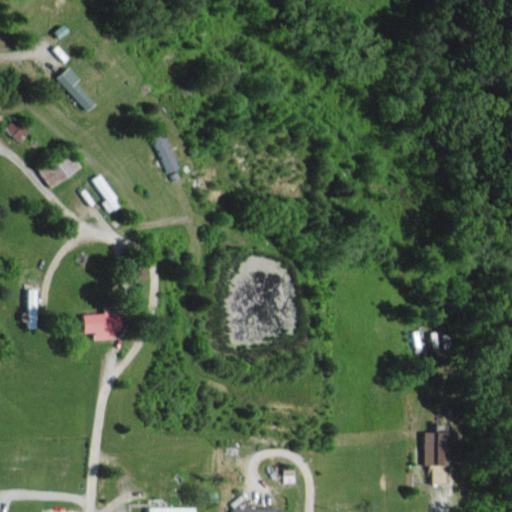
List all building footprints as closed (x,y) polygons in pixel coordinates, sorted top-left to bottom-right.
[(74,76),(63,65),(51,76),(81,108),(88,101),(69,81),(74,76)] [(0,126),(0,130),(15,140),(24,127),(7,116),(0,126)] [(162,171),(172,167),(155,127),(145,130),(162,171)] [(44,185),(69,169),(57,151),(33,167),(44,185)] [(100,198),(96,201),(103,210),(115,202),(93,171),(86,177),(100,198)] [(32,326),(33,287),(24,287),(22,325),(32,326)] [(88,337),(110,336),(110,328),(115,328),(114,303),(99,303),(99,311),(77,312),(77,330),(88,329),(88,337)] [(419,429),(419,463),(427,463),(427,481),(442,481),(442,462),(450,462),(450,429),(440,429),(440,421),(429,421),(429,429),(419,429)]
